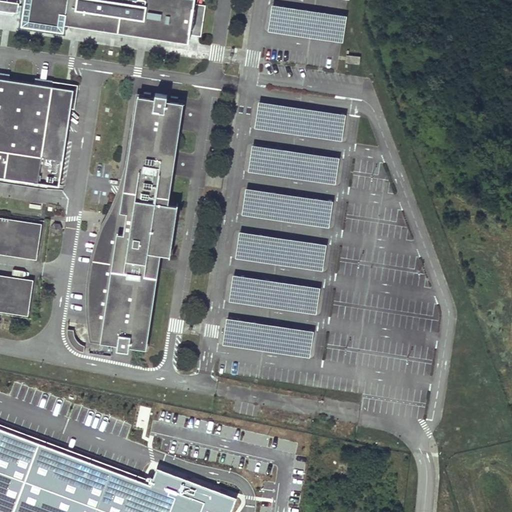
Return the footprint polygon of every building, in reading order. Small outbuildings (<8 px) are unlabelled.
[(24,0),(24,5),(22,17),(21,24),(64,30),(65,23),(188,41),(189,34),(194,4),(194,0),(24,0)] [(13,16),(22,17),(24,5),(0,1),(0,10),(14,12),(13,16)] [(205,6),(194,4),(189,34),(201,36),(205,6)] [(340,14),(272,4),(268,31),(336,42),(344,43),(348,15),(340,14)] [(73,89),(0,78),(0,176),(54,184),(59,185),(73,89)] [(143,96),(138,96),(120,210),(126,211),(125,217),(117,216),(115,227),(124,228),(123,234),(100,230),(96,258),(93,258),(89,283),(92,284),(88,310),(91,311),(89,324),(93,325),(90,339),(117,343),(116,348),(128,350),(129,345),(145,348),(161,240),(169,242),(173,217),(165,216),(182,102),(177,102),(178,97),(171,96),(170,101),(166,100),(167,95),(155,93),(154,98),(150,98),(151,93),(144,92),(143,96)] [(347,114),(259,101),(255,129),(343,143),(347,114)] [(341,157),(252,144),(248,172),(336,186),(341,157)] [(54,184),(0,176),(0,180),(53,189),(54,184)] [(334,201),(246,187),(241,216),(330,230),(334,201)] [(31,224),(0,219),(0,253),(34,259),(37,236),(29,235),(31,224)] [(328,244),(240,230),(236,259),(324,273),(328,244)] [(322,288),(234,275),(229,303),(318,317),(322,288)] [(25,281),(0,276),(0,308),(20,312),(25,281)] [(315,330),(226,317),(222,345),(310,359),(315,330)] [(73,329),(67,329),(67,332),(67,337),(69,341),(72,345),(75,348),(79,351),(83,353),(84,346),(81,344),(78,342),(75,338),(74,333),(73,329)] [(0,511),(233,511),(239,496),(158,467),(153,481),(0,424),(0,511)]
